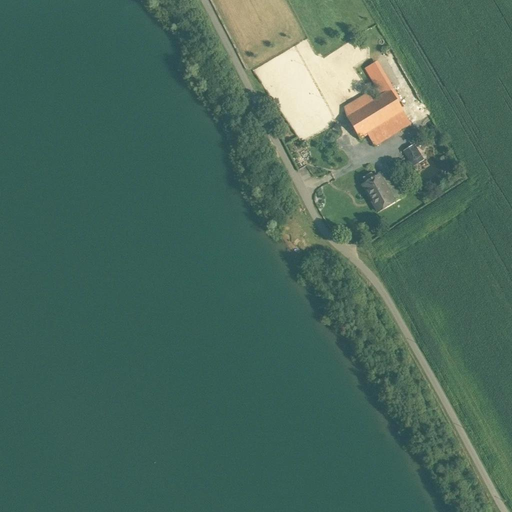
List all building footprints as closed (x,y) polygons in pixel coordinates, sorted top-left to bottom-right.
[(391,90),(366,48),(357,53),(382,95),(391,90)] [(382,95),(347,117),(360,139),(404,112),(391,90),(382,95)] [(404,112),(360,139),(367,151),(411,124),(404,112)] [(419,154),(411,159),(418,170),(426,165),(419,154)] [(380,176),(395,202),(405,196),(390,170),(380,176)] [(380,176),(364,185),(378,211),(395,202),(380,176)]
